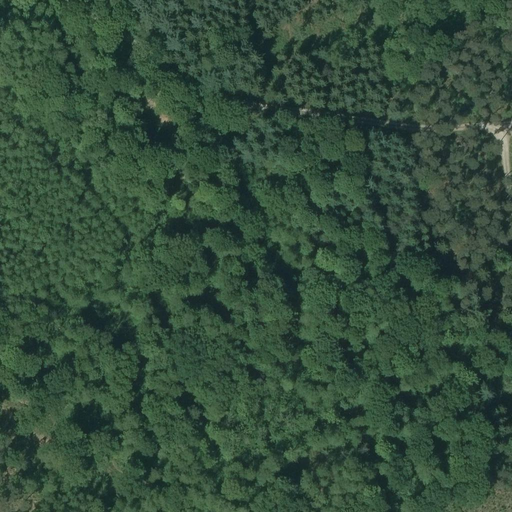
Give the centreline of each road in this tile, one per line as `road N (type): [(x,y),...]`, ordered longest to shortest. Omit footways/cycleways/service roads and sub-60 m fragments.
road 1 (track): [(73,0),(147,61),(212,98),(297,323),(295,511)]
road 2 (track): [(489,121),(427,123),(212,98)]
